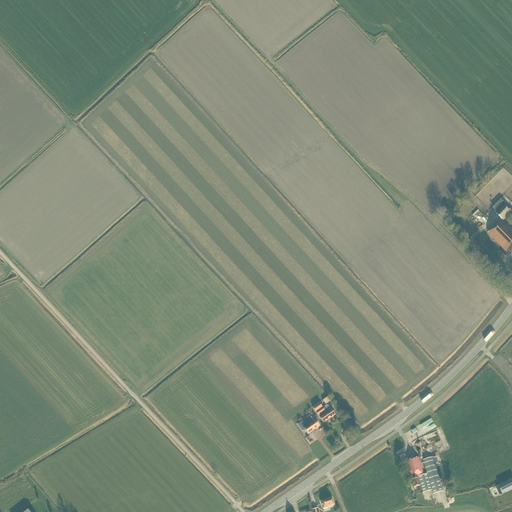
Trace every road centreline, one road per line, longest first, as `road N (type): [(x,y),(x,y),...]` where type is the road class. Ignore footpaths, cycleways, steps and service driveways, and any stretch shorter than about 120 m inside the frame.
road 1 (unclassified): [(242,511),(0,252)]
road 2 (primary): [(265,511),(433,391),(511,307)]
